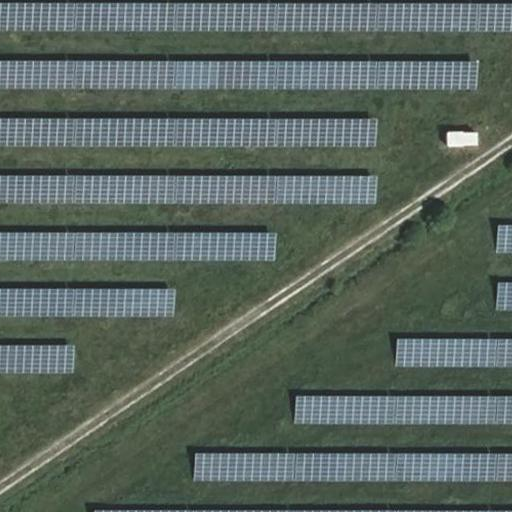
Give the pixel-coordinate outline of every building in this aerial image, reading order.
[(511,4),(0,0),(0,30),(511,33),(511,4)] [(0,58),(0,88),(475,92),(475,62),(0,58)] [(0,116),(0,147),(374,150),(374,119),(0,116)] [(472,127),(439,129),(440,148),(474,145),(472,127)] [(0,203),(374,206),(374,176),(0,173),(0,203)] [(511,221),(493,221),(493,248),(511,248),(511,221)] [(0,261),(274,265),(274,236),(0,232),(0,261)] [(511,276),(493,277),(493,306),(511,305),(511,276)] [(0,287),(0,317),(171,318),(171,289),(0,287)] [(392,362),(511,362),(511,333),(392,333),(392,362)] [(0,343),(0,373),(71,374),(71,344),(0,343)] [(511,388),(292,386),(291,415),(511,417),(511,388)] [(511,446),(191,443),(191,472),(511,475),(511,446)] [(89,511),(511,511),(511,504),(90,499),(89,511)]
